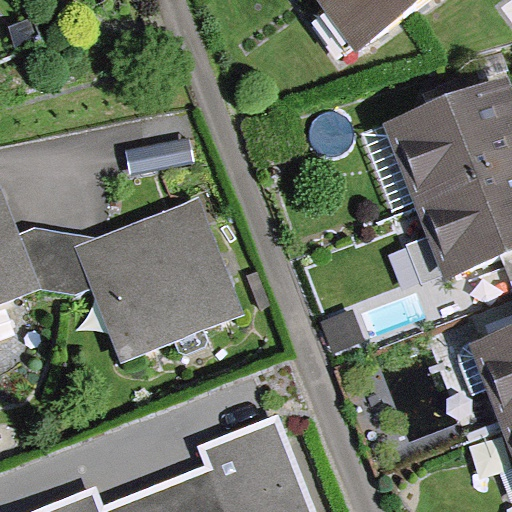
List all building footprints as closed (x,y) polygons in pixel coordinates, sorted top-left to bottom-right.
[(303,0),(358,78),(468,0),(303,0)] [(511,131),(500,101),(397,139),(424,210),(511,177),(511,131)] [(511,177),(424,210),(451,281),(511,258),(511,177)] [(3,195),(0,196),(0,322),(45,305),(3,195)] [(199,214),(86,260),(132,373),(245,327),(199,214)] [(511,350),(483,361),(510,431),(511,429),(511,350)] [(208,476),(157,496),(163,511),(306,511),(275,429),(201,457),(208,476)] [(163,511),(157,496),(114,511),(97,511),(93,499),(58,511),(163,511)]
